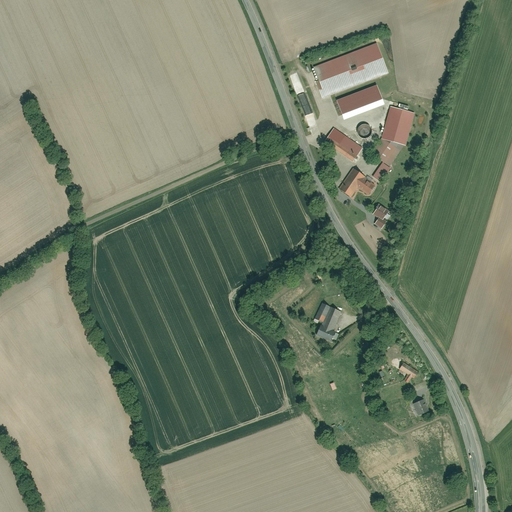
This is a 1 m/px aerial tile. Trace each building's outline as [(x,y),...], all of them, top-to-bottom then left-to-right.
[(360,135),(360,136),(361,138),(363,139),(365,140),(368,140),(370,139),(372,137),(373,135),(374,132),(373,130),(371,128),(370,127),(368,126),(365,126),(363,127),(361,128),(360,131),(359,133),(360,135)] [(335,130),(325,144),(354,163),(363,149),(335,130)] [(382,140),(372,155),(384,162),(392,167),(402,152),(382,140)] [(320,149),(313,152),(317,161),(324,158),(320,149)] [(374,178),(382,183),(392,167),(384,162),(374,178)] [(377,186),(366,179),(367,178),(353,169),(340,191),(353,199),(359,191),(370,197),(377,186)] [(382,220),(388,212),(378,205),(375,210),(376,211),(373,214),(382,220)] [(345,291),(343,297),(351,300),(354,294),(345,291)] [(323,305),(316,319),(325,324),(324,326),(322,325),(317,336),(333,343),(338,332),(334,330),(343,312),(333,308),(333,309),(323,305)] [(405,362),(400,371),(409,377),(405,382),(408,384),(412,379),(414,380),(419,372),(405,362)] [(426,400),(414,406),(419,417),(431,411),(426,400)]
